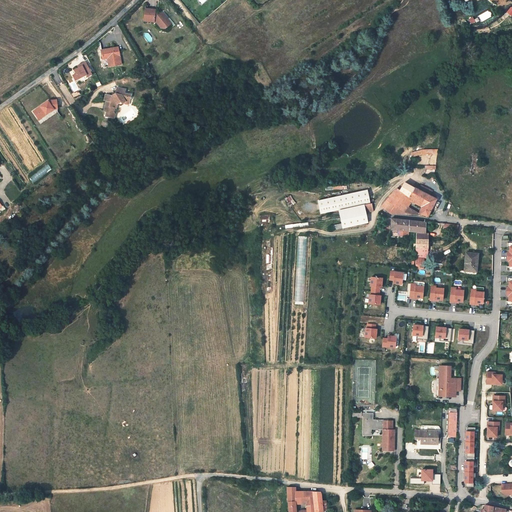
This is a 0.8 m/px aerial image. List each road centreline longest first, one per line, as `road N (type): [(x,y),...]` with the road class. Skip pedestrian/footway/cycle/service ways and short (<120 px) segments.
road 1 (track): [(415,174),(381,199),(364,229),(295,235),(287,363)]
road 2 (residential): [(200,475),(460,496)]
road 3 (track): [(200,475),(0,496)]
road 4 (residential): [(495,321),(461,424),(460,496)]
road 5 (unclassified): [(0,107),(136,0)]
road 6 (residential): [(377,207),(392,216),(501,226)]
